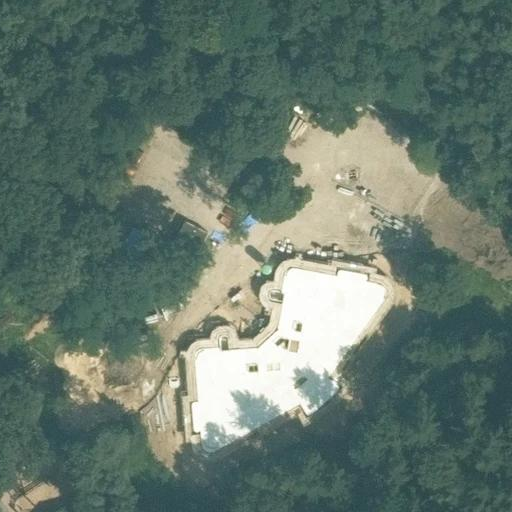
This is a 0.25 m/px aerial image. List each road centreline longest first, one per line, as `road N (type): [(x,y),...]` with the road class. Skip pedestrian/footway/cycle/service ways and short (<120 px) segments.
road 1 (unknown): [(258,0),(0,221)]
road 2 (unclassified): [(0,165),(114,69)]
